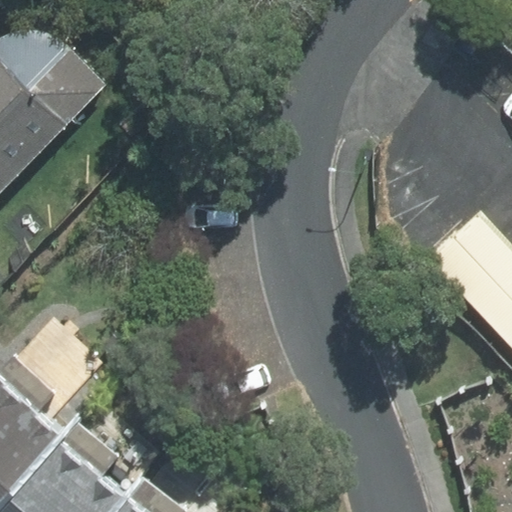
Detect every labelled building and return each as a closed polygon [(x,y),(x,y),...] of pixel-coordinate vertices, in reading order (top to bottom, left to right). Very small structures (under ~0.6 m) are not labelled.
[(0,194),(103,90),(62,50),(49,42),(37,37),(19,35),(3,38),(0,39),(0,194)] [(6,356),(0,362),(0,390),(27,414),(46,393),(6,356)] [(0,390),(0,485),(43,438),(48,433),(27,414),(0,390)] [(48,433),(43,438),(86,477),(105,455),(61,417),(48,433)] [(86,477),(43,438),(0,485),(0,511),(102,511),(113,499),(86,477)] [(130,477),(113,499),(130,511),(174,511),(176,511),(130,477)] [(130,511),(113,499),(102,511),(130,511)]
